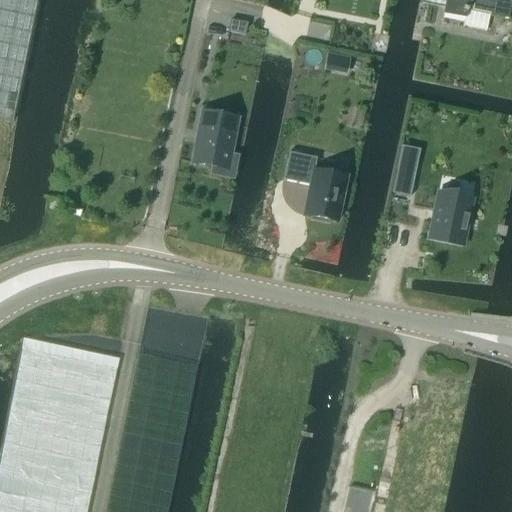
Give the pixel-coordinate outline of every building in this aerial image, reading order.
[(0,0),(0,118),(13,121),(37,0),(0,0)] [(511,0),(422,0),(422,4),(444,9),(442,15),(464,19),(462,26),(485,31),(488,17),(508,21),(511,0)] [(245,36),(247,24),(231,21),(228,33),(245,36)] [(227,173),(237,121),(202,114),(192,166),(227,173)] [(345,178),(314,172),(316,159),(289,154),(283,181),(310,187),(304,217),(310,218),(309,221),(329,225),(330,222),(336,224),(339,208),(342,209),(345,194),(342,193),(345,178)] [(397,171),(392,195),(409,198),(410,196),(408,196),(413,174),(397,171)] [(471,201),(437,194),(428,241),(462,248),(471,201)] [(405,411),(394,463),(403,464),(402,468),(405,469),(402,484),(422,488),(436,417),(405,411)]
